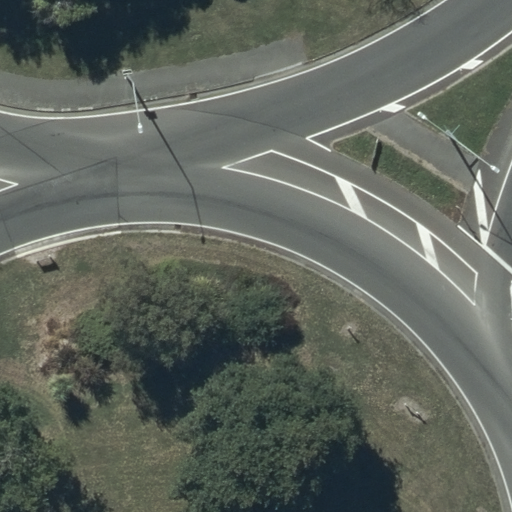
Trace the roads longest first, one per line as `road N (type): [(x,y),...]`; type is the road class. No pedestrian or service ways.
road 1 (trunk): [(132,188),(224,195),(313,223),(393,270),(460,333),(511,410)]
road 2 (trunk): [(132,188),(360,79),(499,0)]
road 3 (trunk): [(511,245),(511,410)]
